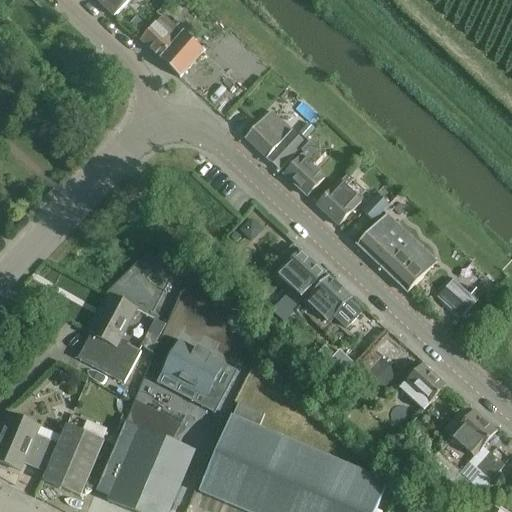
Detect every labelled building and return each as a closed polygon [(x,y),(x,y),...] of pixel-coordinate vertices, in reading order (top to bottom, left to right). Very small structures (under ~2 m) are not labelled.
[(95,0),(115,19),(132,0),(95,0)] [(163,18),(154,28),(141,43),(180,80),(203,54),(184,36),(183,37),(163,18)] [(271,113),(245,141),(280,173),(306,145),(271,113)] [(285,178),(307,198),(324,181),(313,171),(324,158),(310,145),(301,155),(304,158),(285,178)] [(317,208),(339,228),(361,204),(357,201),(363,194),(359,189),(355,185),(351,184),(353,182),(348,177),(340,185),(340,184),(317,208)] [(389,207),(378,198),(363,214),(373,223),(389,207)] [(400,205),(393,212),(400,218),(406,211),(400,205)] [(358,247),(408,295),(437,264),(387,216),(358,247)] [(325,275),(302,253),(300,255),(290,245),(280,257),(289,266),(278,278),(301,300),(311,290),(325,275)] [(315,293),(307,303),(330,325),(335,320),(346,331),(361,314),(350,304),(353,301),(329,279),(315,293)] [(473,303),(452,284),(438,299),(460,318),(473,303)] [(120,343),(127,329),(137,312),(110,297),(89,336),(91,337),(78,361),(124,386),(141,354),(120,343)] [(147,336),(140,349),(153,355),(157,346),(156,345),(157,342),(147,336)] [(162,376),(157,385),(202,409),(215,416),(228,391),(237,374),(197,353),(179,344),(162,376)] [(398,360),(410,370),(425,354),(413,344),(398,360)] [(212,361),(230,368),(234,358),(216,350),(212,361)] [(379,361),(365,376),(382,391),(396,376),(379,361)] [(424,413),(433,403),(447,389),(423,366),(400,391),(424,413)] [(133,385),(125,401),(133,404),(140,388),(133,385)] [(200,494),(241,511),(376,511),(388,486),(259,431),(265,416),(239,405),(232,420),(231,419),(200,494)] [(475,459),(484,448),(490,441),(497,433),(474,413),(452,439),(475,459)] [(104,443),(86,435),(67,427),(59,446),(37,437),(40,429),(10,416),(0,439),(0,464),(21,473),(26,462),(48,472),(43,483),(80,499),(104,443)] [(419,418),(409,429),(422,441),(432,429),(419,418)] [(170,511),(195,454),(126,424),(89,511),(170,511)] [(490,455),(477,470),(491,483),(505,468),(490,455)]
